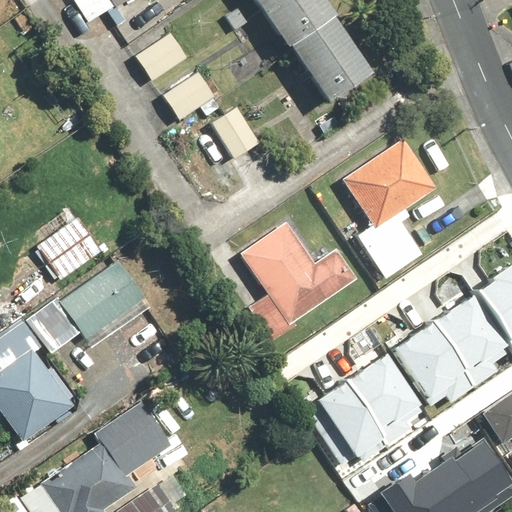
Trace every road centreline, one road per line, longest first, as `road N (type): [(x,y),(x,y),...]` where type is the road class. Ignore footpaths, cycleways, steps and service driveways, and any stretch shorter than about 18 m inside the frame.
road 1 (unknown): [(466,37),(207,196),(163,188),(99,116),(35,0)]
road 2 (residential): [(451,0),(511,138)]
